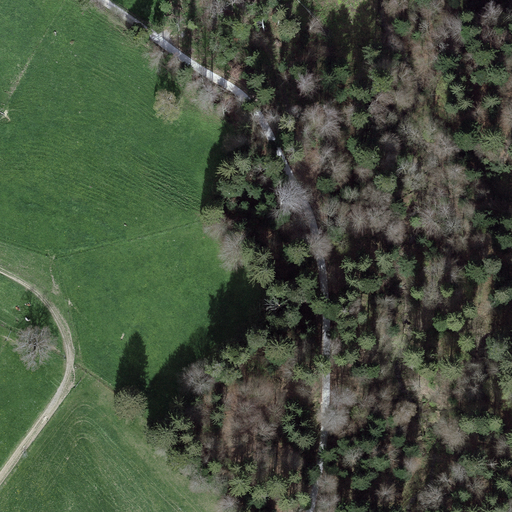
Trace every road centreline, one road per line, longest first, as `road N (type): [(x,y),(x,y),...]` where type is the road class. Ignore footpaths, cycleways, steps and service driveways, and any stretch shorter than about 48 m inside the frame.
road 1 (track): [(102,0),(198,69),(285,152),(327,263),(320,452),(304,511)]
road 2 (track): [(0,269),(49,303),(69,344),(70,369),(0,475)]
